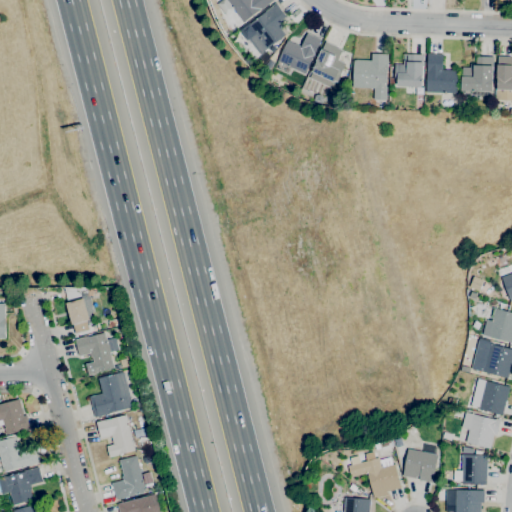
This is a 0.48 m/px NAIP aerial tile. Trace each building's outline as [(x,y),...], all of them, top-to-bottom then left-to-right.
[(243,22),(233,10),(226,16),(217,4),(222,0),(273,0),(259,11),(259,10),(243,22)] [(260,54),(247,38),(255,32),(249,24),(276,3),(286,16),(280,21),(284,26),(280,29),(285,35),(260,54)] [(283,74),(274,70),(287,40),(301,47),(307,33),(320,40),(304,74),(287,65),(283,74)] [(330,87),(309,78),(312,71),(311,71),(321,48),(322,49),(325,41),(338,47),(337,48),(342,50),(337,60),(346,64),(340,76),(336,74),(333,81),(330,87)] [(385,100),(373,99),(374,88),(352,87),(353,60),(371,60),(371,53),(387,54),(385,100)] [(394,77),(394,64),(402,65),(403,60),(407,61),(408,56),(403,55),(403,53),(423,54),(421,87),(396,86),(397,78),(394,78),(394,77)] [(426,92),(427,54),(442,54),(442,70),(457,70),(456,93),(426,92)] [(492,92),(474,91),(461,90),(462,67),(470,68),(470,63),(476,64),(476,56),(492,56),(492,65),(493,65),(492,92)] [(511,99),(496,99),(496,90),(495,90),(497,64),(497,65),(498,56),(511,56),(511,99)] [(268,70),(264,67),(269,59),(274,62),(268,70)] [(511,301),(510,302),(501,277),(511,272),(511,301)] [(470,287),(474,276),(483,280),(479,291),(470,287)] [(79,336),(79,333),(75,334),(72,322),(71,322),(65,300),(67,300),(64,288),(79,287),(82,295),(88,293),(94,312),(90,313),(93,323),(88,325),(90,332),(79,336)] [(511,338),(511,342),(482,334),(486,319),(491,321),(495,308),(511,312),(511,338)] [(109,327),(107,321),(116,318),(117,324),(109,327)] [(88,375),(85,364),(93,362),(92,356),(90,357),(89,353),(79,356),(74,339),(88,336),(88,337),(104,332),(106,341),(115,339),(118,350),(109,352),(113,368),(97,372),(97,373),(88,375)] [(508,378),(471,368),(478,341),(511,349),(511,362),(508,378)] [(121,368),(119,360),(127,358),(129,366),(121,368)] [(94,417),(89,397),(101,393),(98,378),(115,374),(120,394),(128,392),(132,407),(131,407),(131,409),(126,410),(126,409),(94,417)] [(502,415),(478,409),(479,407),(470,405),(477,379),(486,381),(486,380),(509,386),(502,415)] [(455,405),(447,403),(449,397),(457,400),(455,405)] [(6,435),(4,425),(0,426),(0,404),(19,399),(23,416),(26,415),(30,429),(6,435)] [(484,451),(477,449),(478,446),(465,442),(469,429),(461,427),(465,411),(495,419),(495,418),(501,419),(497,434),(494,434),(490,448),(485,447),(484,451)] [(109,457),(106,446),(113,444),(111,436),(100,438),(96,422),(125,414),(134,450),(109,457)] [(411,435),(408,431),(413,427),(416,431),(411,435)] [(399,464),(394,442),(407,435),(404,462),(399,464)] [(3,472),(0,460),(0,440),(16,436),(18,445),(20,444),(22,451),(34,448),(38,463),(3,472)] [(432,483),(418,480),(419,477),(416,476),(416,478),(403,475),(408,449),(422,452),(424,444),(437,447),(435,454),(437,455),(432,483)] [(486,484),(461,483),(461,481),(453,481),(453,470),(461,470),(461,454),(474,454),(475,449),(481,450),(480,454),(486,454),(486,484)] [(116,500),(111,483),(122,480),(121,476),(123,475),(119,460),(136,455),(145,491),(116,500)] [(374,498),(367,474),(351,478),(348,466),(378,458),(380,467),(394,464),(401,487),(386,491),(387,494),(374,498)] [(13,505),(9,492),(1,494),(0,490),(0,477),(25,471),(39,467),(43,481),(30,485),(31,489),(30,489),(33,500),(13,505)] [(353,492),(348,488),(352,483),(357,488),(353,492)] [(481,511),(446,511),(446,490),(484,490),(484,503),(481,502),(481,511)] [(119,511),(117,504),(146,496),(150,511),(119,511)] [(343,511),(345,497),(370,499),(369,511),(343,511)]
